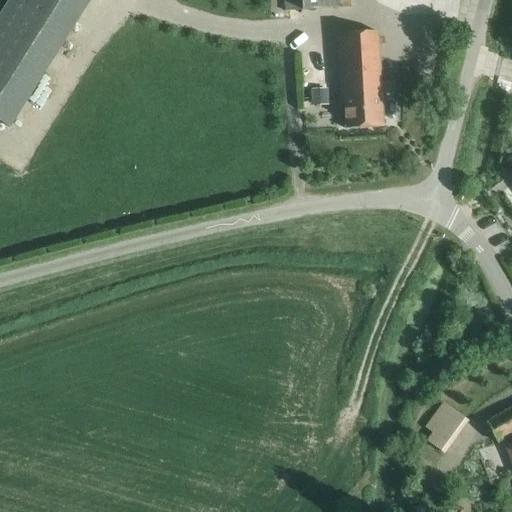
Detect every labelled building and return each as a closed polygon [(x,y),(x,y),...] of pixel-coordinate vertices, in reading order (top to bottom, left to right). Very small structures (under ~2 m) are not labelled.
[(10,0),(0,16),(0,120),(10,127),(90,0),(10,0)] [(285,0),(287,11),(339,8),(350,8),(350,0),(285,0)] [(337,34),(341,102),(345,102),(346,129),(384,127),(378,32),(337,34)] [(328,89),(311,89),(311,106),(329,106),(328,89)] [(424,428),(432,434),(426,442),(444,454),(469,421),(442,402),(424,428)] [(511,410),(487,425),(497,442),(511,433),(511,410)]
